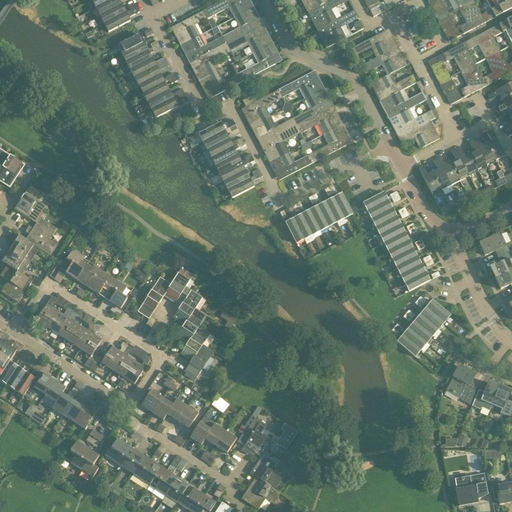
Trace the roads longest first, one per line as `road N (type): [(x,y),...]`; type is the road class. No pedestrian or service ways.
road 1 (residential): [(224,106),(282,200),(388,143)]
road 2 (residential): [(388,143),(357,83),(291,48),(265,0)]
road 3 (residential): [(245,511),(229,484),(131,423),(129,406)]
road 4 (residential): [(129,406),(0,323)]
road 5 (residential): [(145,344),(52,285),(38,294)]
road 6 (residential): [(511,343),(491,320),(454,232)]
road 7 (residential): [(224,106),(194,99),(152,16)]
